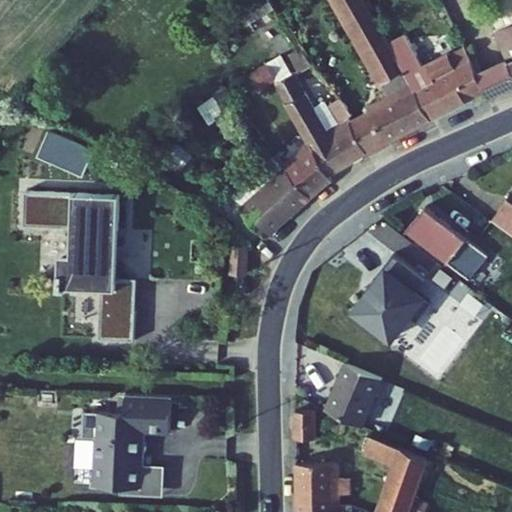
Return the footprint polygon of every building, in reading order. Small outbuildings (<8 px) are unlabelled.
[(240,0),(243,18),(269,14),(266,0),(240,0)] [(299,0),(321,39),(347,27),(344,23),(331,0),(299,0)] [(443,75),(511,44),(511,6),(509,0),(451,0),(448,2),(462,32),(428,48),(440,71),(443,75)] [(428,48),(417,24),(378,44),(360,14),(344,23),(347,27),(367,62),(387,96),(440,71),(428,48)] [(321,39),(341,76),(367,62),(347,27),(321,39)] [(249,39),(253,50),(266,42),(260,34),(249,39)] [(200,63),(205,71),(225,56),(216,41),(188,61),(191,68),(200,63)] [(230,64),(266,126),(284,156),(323,132),(306,95),(295,80),(286,85),(284,80),(269,88),(249,53),(230,64)] [(341,76),(306,95),(323,132),(387,96),(367,62),(341,76)] [(165,84),(187,112),(197,104),(175,76),(165,84)] [(266,126),(241,146),(269,180),(289,163),(284,156),(266,126)] [(215,208),(226,214),(269,180),(241,146),(231,134),(185,170),(196,183),(194,184),(215,208)] [(73,137),(63,159),(87,170),(97,148),(73,137)] [(60,317),(98,318),(99,288),(74,287),(75,255),(77,207),(82,207),(84,172),(0,168),(0,203),(37,205),(35,235),(23,235),(22,252),(20,252),(19,267),(24,267),(24,264),(62,266),(60,317)] [(473,168),(448,205),(497,239),(511,217),(511,204),(506,200),(511,194),(473,168)] [(369,219),(417,253),(426,241),(418,235),(425,225),(386,197),(369,219)] [(226,214),(215,208),(221,217),(222,217),(226,214)] [(190,222),(181,246),(192,255),(203,228),(190,222)] [(74,287),(99,288),(101,256),(75,255),(74,287)] [(425,286),(394,259),(382,273),(385,275),(351,313),(385,344),(405,322),(413,329),(428,312),(413,299),(425,286)] [(325,407),(362,423),(383,372),(346,357),(325,407)] [(170,398),(123,396),(122,415),(117,415),(82,413),(81,439),(96,440),(94,488),(118,489),(137,490),(138,432),(143,432),(168,433),(170,398)] [(303,409),(303,437),(321,437),(321,411),(303,409)] [(142,467),(143,432),(138,432),(137,490),(118,489),(118,496),(160,498),(162,468),(142,467)] [(378,511),(410,511),(436,462),(378,436),(369,454),(397,468),(378,511)] [(354,511),(355,501),(339,501),(339,460),(303,460),(302,511),(354,511)]
